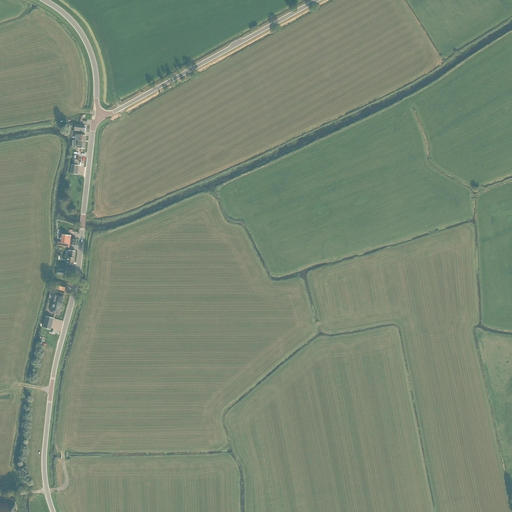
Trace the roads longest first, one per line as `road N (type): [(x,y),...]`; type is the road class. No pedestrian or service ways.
road 1 (tertiary): [(52,511),(46,430),(98,117)]
road 2 (unclassified): [(98,117),(317,0)]
road 3 (tertiary): [(98,117),(87,45),(43,0)]
